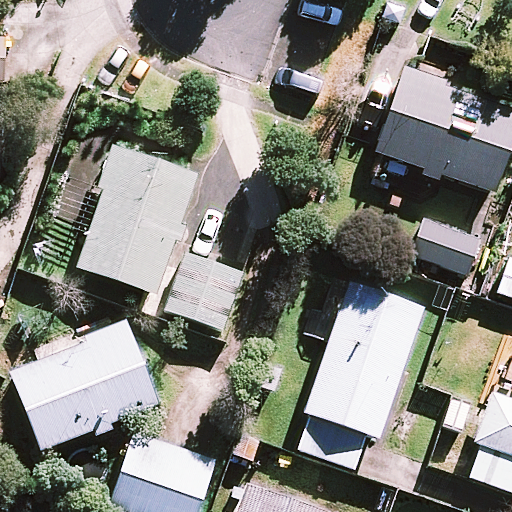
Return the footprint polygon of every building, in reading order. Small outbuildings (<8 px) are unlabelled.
[(438,182),(491,200),(511,139),(511,118),(441,95),(443,88),(401,74),(371,160),(420,176),(417,182),(436,189),(438,182)] [(176,233),(193,183),(108,154),(93,197),(99,199),(73,276),(153,302),(171,249),(178,251),(183,235),(176,233)] [(407,263),(465,284),(478,246),(420,226),(407,263)] [(240,277),(182,257),(162,316),(220,336),(240,277)] [(494,300),(511,305),(511,265),(506,264),(494,300)] [(362,443),(375,447),(420,317),(345,291),(300,422),(306,424),(362,443)] [(107,430),(154,412),(120,329),(81,344),(84,349),(5,381),(37,459),(90,437),(93,444),(110,438),(107,430)] [(511,465),(511,405),(511,409),(487,401),(469,450),(511,465)] [(439,432),(458,438),(468,408),(449,402),(439,432)] [(350,476),(362,443),(306,424),(294,457),(350,476)] [(105,511),(197,511),(213,468),(132,439),(105,511)] [(511,499),(511,465),(477,454),(466,484),(511,499)] [(241,511),(299,511),(247,494),(241,511)]
